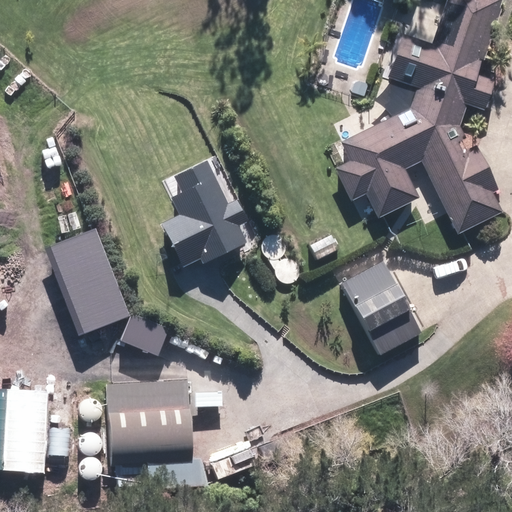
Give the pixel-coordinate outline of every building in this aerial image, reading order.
[(511,0),(445,0),(435,40),(409,32),(394,86),(419,92),(413,114),(347,148),(355,164),(343,171),(360,203),(372,195),(384,218),(423,198),(411,173),(426,166),(460,230),(501,214),(485,187),(501,179),(485,145),(474,149),(464,132),(477,93),(489,96),(511,0)] [(273,232),(254,247),(284,286),(303,272),(273,232)] [(383,254),(346,280),(375,319),(414,298),(383,254)] [(189,387),(107,387),(107,397),(106,466),(114,466),(114,488),(147,488),(147,474),(156,474),(156,464),(189,464),(189,387)] [(73,406),(72,408),(72,411),(72,414),(73,417),(74,419),(76,421),(78,423),(80,425),(83,426),(85,427),(88,427),(91,426),(94,426),(96,424),(98,423),(100,421),(102,419),(103,416),(104,413),(104,410),(103,408),(103,405),(102,403),(100,400),(98,398),(96,397),(93,396),(90,395),(88,395),(85,395),(82,396),(80,397),(77,399),(75,401),(74,403),(73,406)] [(198,448),(205,465),(282,436),(275,418),(198,448)] [(73,426),(48,425),(47,455),(71,456),(73,426)]
